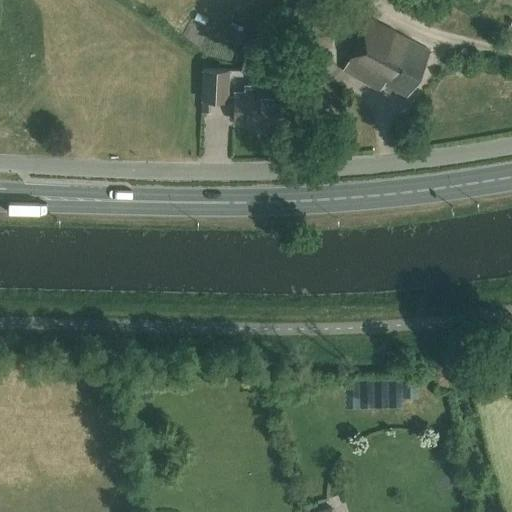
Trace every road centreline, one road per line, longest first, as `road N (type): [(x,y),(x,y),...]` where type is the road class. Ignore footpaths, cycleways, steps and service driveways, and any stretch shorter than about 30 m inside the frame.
road 1 (secondary): [(0,199),(298,199),(411,193),(511,175)]
road 2 (residential): [(0,165),(212,174),(324,170),(511,147)]
